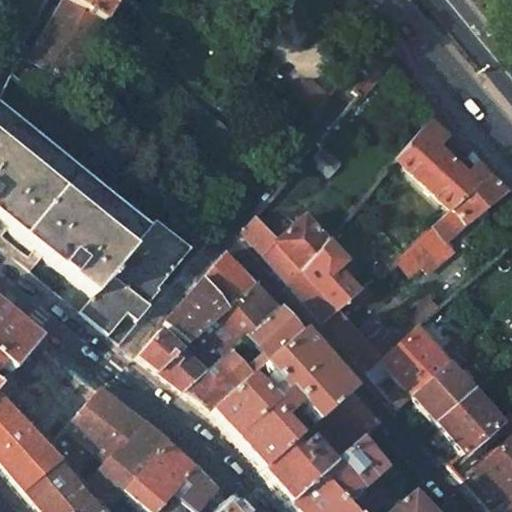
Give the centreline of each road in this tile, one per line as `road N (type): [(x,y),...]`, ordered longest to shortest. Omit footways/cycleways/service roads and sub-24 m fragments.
road 1 (residential): [(468,511),(224,235),(339,98)]
road 2 (residential): [(256,511),(193,440),(0,286)]
road 3 (secondary): [(388,0),(511,146)]
